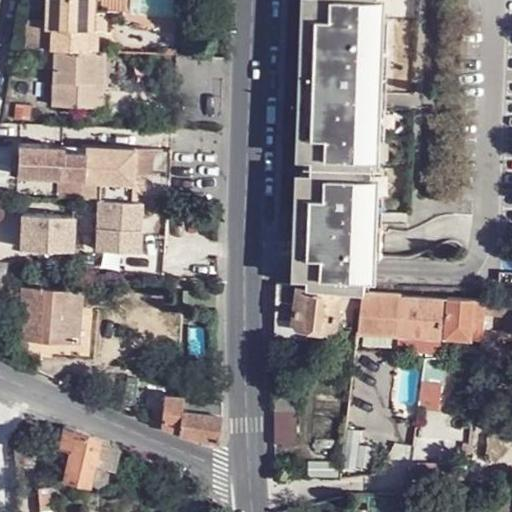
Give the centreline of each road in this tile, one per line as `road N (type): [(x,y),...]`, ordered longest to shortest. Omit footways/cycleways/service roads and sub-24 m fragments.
road 1 (unknown): [(245,272),(437,268),(472,255),(480,235),(494,0)]
road 2 (tertiary): [(254,0),(244,318),(249,485)]
road 3 (residential): [(249,485),(0,371)]
road 4 (unknown): [(249,485),(318,503),(455,492),(485,467)]
